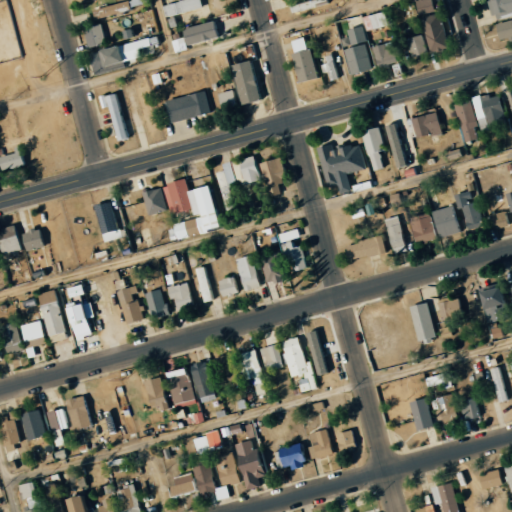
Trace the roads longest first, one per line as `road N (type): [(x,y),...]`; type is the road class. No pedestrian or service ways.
road 1 (tertiary): [(0,203),(511,62)]
road 2 (residential): [(0,390),(511,249)]
road 3 (residential): [(261,0),(400,511)]
road 4 (residential): [(241,511),(511,438)]
road 5 (residential): [(57,0),(105,174)]
